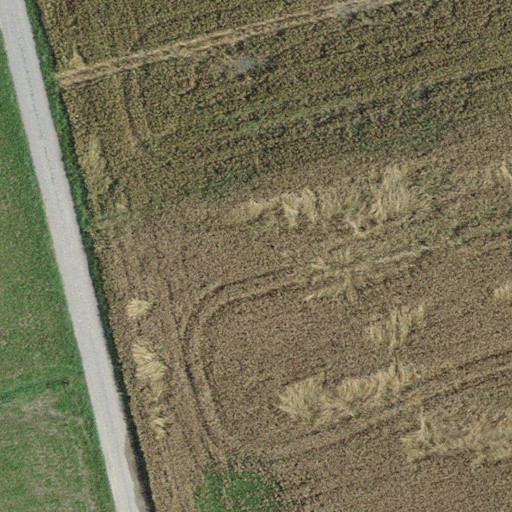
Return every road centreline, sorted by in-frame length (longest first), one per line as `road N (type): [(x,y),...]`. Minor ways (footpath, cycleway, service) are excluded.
road 1 (track): [(9,0),(94,367)]
road 2 (track): [(94,367),(128,511)]
